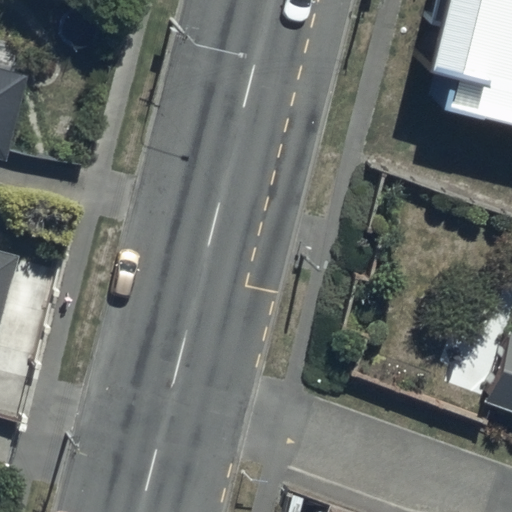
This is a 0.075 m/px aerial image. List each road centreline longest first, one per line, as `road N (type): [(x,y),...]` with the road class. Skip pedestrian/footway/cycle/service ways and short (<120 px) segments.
road 1 (tertiary): [(271,0),(175,363)]
road 2 (residential): [(511,495),(175,363)]
road 3 (tertiary): [(175,363),(138,511)]
